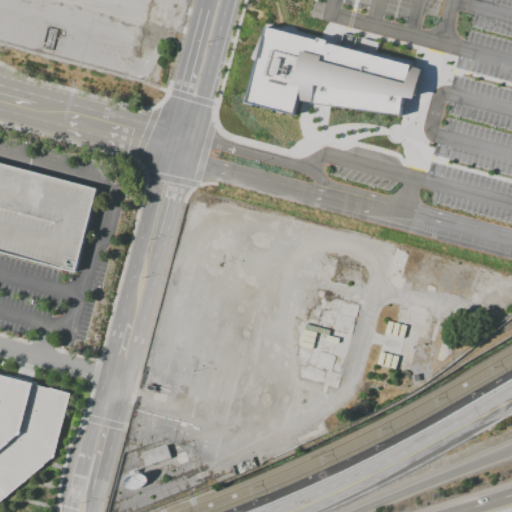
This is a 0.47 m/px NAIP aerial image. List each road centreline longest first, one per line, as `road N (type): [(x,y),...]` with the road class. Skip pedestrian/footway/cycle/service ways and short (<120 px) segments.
road 1 (residential): [(204,0),(69,511)]
road 2 (residential): [(0,95),(168,141)]
road 3 (secondary): [(511,390),(365,474)]
road 4 (motorway): [(511,451),(356,511)]
road 5 (residential): [(125,383),(164,238)]
road 6 (residential): [(192,137),(228,0)]
